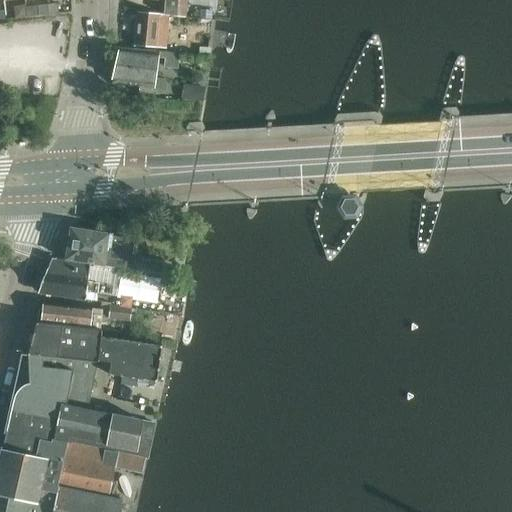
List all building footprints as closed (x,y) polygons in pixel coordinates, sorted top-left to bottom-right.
[(159,0),(165,1),(164,15),(168,16),(173,16),(173,17),(190,18),(191,0),(159,0)] [(57,3),(48,4),(49,14),(58,13),(57,3)] [(49,14),(48,4),(40,5),(41,14),(49,14)] [(23,6),(14,7),(16,17),(24,16),(23,6)] [(200,11),(200,18),(211,19),(212,11),(200,11)] [(134,45),(165,49),(168,16),(164,15),(137,12),(136,22),(134,26),(133,31),(135,35),(134,45)] [(119,48),(115,65),(156,70),(158,57),(165,57),(164,66),(177,68),(207,71),(209,58),(119,48)] [(156,70),(115,65),(111,83),(153,88),(152,89),(164,91),(166,80),(155,78),(156,70)] [(178,97),(198,100),(200,90),(180,87),(178,97)] [(442,198),(460,114),(458,110),(453,108),(444,108),(441,111),(423,195),(424,200),(430,204),(439,203),(442,198)] [(362,203),(381,117),(378,113),(373,113),(337,114),(334,117),(318,201),(319,206),(325,210),(333,209),(358,208),(362,203)] [(66,259),(105,265),(108,246),(139,251),(141,236),(130,235),(129,239),(117,237),(117,236),(113,235),(113,234),(71,228),(69,243),(67,242),(64,245),(63,252),(65,256),(67,256),(66,259)] [(114,285),(99,283),(87,281),(90,263),(55,259),(51,261),(39,293),(97,301),(98,293),(112,295),(114,285)] [(154,262),(151,272),(167,275),(170,265),(154,262)] [(40,321),(40,323),(100,330),(101,329),(98,329),(99,319),(102,319),(103,310),(42,303),(42,309),(39,313),(38,317),(40,321)] [(106,317),(129,321),(131,308),(109,304),(106,317)] [(27,354),(43,355),(97,362),(97,360),(110,361),(107,374),(157,381),(162,345),(101,337),(101,332),(102,332),(102,330),(100,330),(40,323),(36,322),(27,354)] [(39,385),(30,383),(27,384),(26,384),(24,385),(22,386),(20,388),(19,389),(17,391),(16,394),(15,396),(15,398),(12,411),(11,411),(7,430),(6,430),(3,448),(35,458),(35,457),(39,440),(52,442),(53,439),(66,442),(146,457),(148,458),(155,423),(88,409),(97,362),(43,355),(39,385)] [(0,511),(52,511),(57,485),(66,442),(53,439),(52,442),(39,440),(35,457),(35,458),(3,448),(2,448),(1,449),(0,454),(0,511)] [(146,457),(66,442),(57,485),(109,496),(115,467),(143,473),(146,457)] [(119,511),(123,499),(109,496),(57,485),(52,511),(119,511)]
